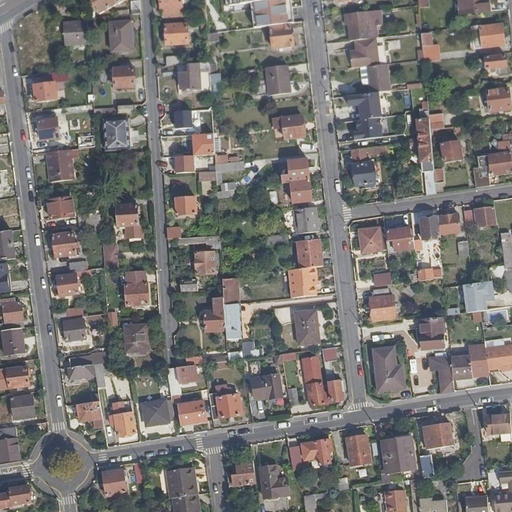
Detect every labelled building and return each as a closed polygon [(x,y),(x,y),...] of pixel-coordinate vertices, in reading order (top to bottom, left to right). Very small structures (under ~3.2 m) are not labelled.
[(93,0),(101,13),(124,0),(93,0)] [(161,0),(162,8),(163,8),(163,17),(183,16),(181,0),(161,0)] [(228,0),(229,6),(252,3),(255,28),(294,23),(291,0),(228,0)] [(459,0),(461,14),(489,10),(488,0),(459,0)] [(142,14),(141,1),(132,2),(132,15),(142,14)] [(195,7),(195,21),(202,21),(207,20),(206,7),(195,7)] [(349,41),(350,41),(371,39),(368,11),(346,14),(347,26),(349,41)] [(368,11),(371,39),(378,38),(376,23),(380,22),(379,17),(375,17),(375,11),(368,11)] [(90,44),(89,21),(64,22),(65,46),(90,44)] [(134,50),(132,22),(111,23),(112,51),(134,50)] [(189,24),(167,25),(168,45),(190,43),(189,24)] [(292,25),(273,28),(275,49),(294,46),(292,25)] [(482,25),(474,26),(476,48),(484,47),(482,27),(482,25)] [(482,27),(484,47),(505,44),(503,25),(482,27)] [(219,40),(218,32),(208,34),(209,41),(216,40),(219,40)] [(432,32),(422,34),(423,46),(424,60),(424,62),(439,61),(437,44),(433,45),(432,32)] [(345,51),(347,69),(361,67),(368,66),(380,65),(379,51),(378,38),(371,39),(350,41),(351,51),(345,51)] [(218,65),(216,40),(209,41),(210,58),(212,58),(213,65),(216,65),(218,65)] [(488,69),(496,68),(507,66),(508,66),(507,56),(487,58),(488,69)] [(168,57),(168,66),(180,66),(183,65),(183,57),(168,57)] [(211,73),(210,64),(190,65),(183,65),(180,66),(181,74),(182,89),(194,88),(194,90),(202,89),(211,89),(211,75),(211,73)] [(369,84),(371,94),(380,93),(393,91),(390,64),(380,65),(368,66),(369,84)] [(292,92),(289,65),(267,68),(270,95),(292,92)] [(368,66),(361,67),(363,85),(369,84),(368,66)] [(136,88),(134,68),(115,69),(116,89),(136,88)] [(217,74),(211,75),(211,89),(212,93),(218,93),(217,83),(222,82),(221,73),(217,74)] [(37,103),(57,100),(56,90),(62,90),(61,83),(45,84),(44,82),(44,81),(41,82),(41,85),(34,86),(35,86),(37,102),(37,103)] [(422,94),(423,111),(429,110),(427,96),(427,94),(427,87),(409,89),(409,95),(422,94)] [(488,111),(511,108),(510,88),(486,90),(488,111)] [(383,118),(380,93),(371,94),(349,97),(350,107),(360,105),(362,120),(381,118),(383,118)] [(135,106),(118,107),(119,114),(136,113),(135,106)] [(204,108),(205,130),(214,130),(214,108),(204,108)] [(174,127),(196,128),(197,110),(175,109),(174,127)] [(409,141),(410,143),(432,140),(431,130),(429,115),(429,110),(423,111),(421,111),(422,121),(417,121),(419,139),(409,141)] [(443,114),(429,115),(431,130),(445,128),(443,114)] [(303,115),(273,119),(274,127),(281,126),(282,129),(284,129),(285,139),(305,136),(303,115)] [(42,139),(60,137),(57,118),(39,121),(42,139)] [(383,137),(381,118),(362,120),(357,121),(358,133),(355,133),(356,140),(383,137)] [(128,127),(127,119),(105,120),(108,150),(137,148),(134,126),(128,127)] [(215,155),(214,135),(197,136),(198,156),(215,155)] [(83,149),(96,148),(95,139),(82,140),(83,149)] [(445,161),(462,159),(462,154),(464,153),(464,147),(461,148),(460,142),(453,143),(453,139),(444,140),(444,144),(443,144),(445,161)] [(425,170),(426,195),(437,194),(436,183),(434,168),(432,140),(410,143),(410,146),(420,145),(422,163),(427,162),(428,169),(425,170)] [(511,151),(511,141),(504,142),(500,142),(501,154),(489,156),(489,159),(487,159),(487,165),(490,165),(491,175),(511,172),(511,151)] [(366,156),(389,153),(388,146),(365,149),(366,156)] [(365,149),(353,150),(357,185),(368,184),(369,188),(376,187),(375,178),(380,177),(379,174),(374,175),(373,162),(367,162),(366,156),(365,149)] [(79,150),(48,153),(52,181),(73,178),(71,160),(80,158),(79,150)] [(227,154),(215,155),(216,164),(228,163),(227,154)] [(283,178),(284,184),(291,183),(311,181),(308,159),(288,162),(290,177),(283,178)] [(245,169),(244,161),(228,163),(216,164),(216,166),(216,171),(216,172),(221,171),(245,169)] [(443,167),(434,168),(436,183),(444,182),(443,167)] [(474,169),(476,188),(483,187),(482,181),(485,181),(484,167),(481,168),(474,169)] [(216,171),(200,172),(200,181),(217,180),(216,172),(216,171)] [(313,201),(311,181),(291,183),(294,204),(313,201)] [(222,184),(217,184),(217,192),(230,190),(229,183),(222,184)] [(178,215),(197,214),(196,197),(177,199),(178,215)] [(51,219),(73,216),(70,198),(48,201),(51,219)] [(140,226),(138,206),(118,207),(119,227),(127,226),(127,237),(144,236),(143,226),(140,226)] [(316,207),(295,210),(298,234),(319,231),(316,207)] [(465,211),(466,227),(497,224),(495,207),(465,211)] [(82,227),(94,225),(103,224),(102,210),(81,213),(82,227)] [(439,216),(439,214),(431,215),(432,217),(421,218),(424,238),(441,237),(441,233),(439,216)] [(459,214),(439,216),(441,233),(460,231),(459,214)] [(182,228),(168,229),(168,240),(180,239),(183,239),(182,228)] [(374,252),(383,251),(380,228),(360,230),(362,250),(373,249),(374,252)] [(383,251),(388,251),(387,241),(386,228),(380,228),(383,251)] [(395,241),(396,251),(415,250),(414,240),(411,240),(410,228),(389,230),(390,241),(395,241)] [(13,231),(7,232),(0,232),(0,260),(16,259),(13,231)] [(511,243),(511,232),(501,233),(502,242),(504,257),(505,265),(505,269),(511,267),(511,243)] [(56,257),(76,255),(76,248),(79,248),(78,244),(75,244),(74,233),(53,236),(56,257)] [(267,237),(268,245),(288,243),(288,234),(267,237)] [(220,236),(183,239),(180,239),(180,245),(207,243),(207,247),(221,246),(220,236)] [(316,267),(323,266),(320,239),(297,242),(301,269),(316,267)] [(388,251),(388,252),(396,251),(395,241),(390,241),(387,241),(388,251)] [(469,256),(468,241),(460,241),(462,256),(469,256)] [(117,246),(104,247),(105,268),(106,269),(117,268),(117,246)] [(197,275),(216,274),(216,266),(219,265),(218,254),(215,254),(215,253),(196,254),(197,275)] [(76,271),(85,270),(84,261),(70,263),(72,272),(76,271)] [(6,263),(0,264),(0,290),(10,290),(6,263)] [(505,269),(505,265),(499,265),(490,267),(492,281),(493,281),(501,280),(500,276),(502,272),(505,269)] [(318,285),(316,267),(301,269),(289,271),(292,298),(317,295),(316,285),(318,285)] [(419,271),(420,281),(433,280),(433,278),(445,277),(444,271),(442,271),(442,270),(433,271),(432,270),(419,271)] [(61,296),(79,294),(77,275),(77,274),(58,277),(61,296)] [(375,276),(376,287),(392,285),(391,274),(375,276)] [(150,305),(149,275),(127,277),(129,306),(150,305)] [(240,296),(239,280),(223,281),(223,290),(224,306),(235,305),(234,297),(240,296)] [(182,282),(182,292),(199,291),(198,281),(182,282)] [(474,312),(481,310),(487,310),(486,301),(489,300),(488,296),(492,295),(490,288),(494,287),(493,281),(492,281),(479,283),(464,286),(468,312),(474,312)] [(496,287),(494,287),(490,288),(492,295),(499,294),(496,287)] [(390,296),(389,288),(372,290),(373,298),(370,298),(372,312),(370,312),(371,320),(372,319),(373,321),(396,318),(394,296),(390,296)] [(15,296),(0,298),(0,305),(3,305),(16,303),(15,296)] [(20,303),(16,303),(3,305),(6,323),(23,321),(20,303)] [(235,305),(224,306),(225,310),(226,330),(226,335),(227,339),(243,337),(240,304),(235,305)] [(82,309),(53,312),(55,321),(83,317),(82,309)] [(226,330),(225,310),(205,312),(207,331),(226,330)] [(299,345),(320,343),(318,326),(317,326),(315,310),(296,312),(299,345)] [(474,312),(475,322),(483,321),(481,310),(474,312)] [(419,320),(421,336),(442,334),(440,318),(419,320)] [(67,341),(87,339),(84,319),(65,322),(67,341)] [(23,321),(6,323),(7,330),(22,328),(24,328),(23,321)] [(147,326),(127,327),(128,352),(149,351),(147,326)] [(25,353),(22,328),(7,330),(2,331),(5,355),(25,353)] [(442,334),(421,336),(422,348),(443,346),(442,334)] [(228,361),(243,359),(257,357),(256,350),(249,351),(248,345),(241,346),(242,352),(228,354),(228,357),(228,361)] [(511,345),(486,349),(489,371),(500,369),(505,368),(506,371),(511,370),(511,345)] [(334,353),(332,347),(323,349),(325,361),(332,360),(337,360),(336,353),(334,353)] [(378,390),(403,387),(400,365),(395,365),(393,348),(374,350),(378,390)] [(70,358),(71,368),(92,365),(93,365),(94,365),(112,363),(111,351),(91,354),(92,355),(70,358)] [(278,355),(273,355),(275,365),(285,364),(284,360),(283,354),(278,355)] [(187,365),(202,363),(201,356),(186,358),(187,365)] [(310,392),(313,391),(312,386),(323,384),(318,357),(305,359),(310,392)] [(441,394),(454,392),(453,380),(451,358),(451,357),(430,361),(432,372),(442,371),(443,383),(440,383),(441,394)] [(451,358),(453,380),(472,378),(471,357),(451,358)] [(332,360),(325,361),(327,375),(334,374),(332,360)] [(94,365),(99,390),(107,389),(105,375),(113,374),(112,363),(94,365)] [(71,368),(69,368),(70,379),(94,376),(93,365),(92,365),(71,368)] [(179,368),(180,375),(178,375),(179,378),(170,379),(172,395),(178,394),(181,393),(180,383),(198,380),(197,372),(196,372),(194,366),(179,368)] [(29,386),(27,367),(7,369),(9,388),(29,386)] [(179,368),(176,368),(170,369),(168,369),(170,379),(179,378),(178,375),(180,375),(179,368)] [(327,375),(328,383),(329,383),(333,402),(344,400),(341,381),(335,382),(334,374),(327,375)] [(279,375),(253,379),(256,400),(271,397),(271,399),(283,397),(279,375)] [(312,386),(313,391),(313,395),(310,396),(312,407),(329,404),(328,393),(325,394),(323,384),(312,386)] [(229,397),(229,394),(228,386),(217,387),(218,394),(219,398),(229,397)] [(289,390),(291,406),(300,405),(298,389),(289,390)] [(91,394),(92,403),(101,402),(99,393),(91,394)] [(210,395),(214,420),(243,415),(240,395),(234,396),(234,393),(229,394),(229,397),(219,398),(218,394),(210,395)] [(35,416),(32,395),(12,398),(15,419),(35,416)] [(148,426),(170,422),(167,401),(144,405),(148,426)] [(92,403),(79,404),(82,422),(93,421),(94,431),(102,430),(103,440),(107,439),(105,429),(101,402),(92,403)] [(180,406),(183,425),(208,421),(205,402),(180,406)] [(124,414),(135,413),(133,405),(123,407),(124,414)] [(138,433),(135,413),(124,414),(111,417),(113,425),(116,424),(119,436),(138,433)] [(489,434),(511,431),(511,430),(510,414),(487,416),(489,434)] [(427,451),(455,446),(451,423),(442,424),(423,428),(427,451)] [(20,458),(17,426),(0,428),(0,433),(7,433),(8,439),(0,439),(0,455),(1,460),(20,458)] [(373,464),(368,435),(346,438),(351,468),(373,464)] [(381,441),(385,468),(386,476),(390,475),(419,471),(414,437),(381,441)] [(288,438),(280,440),(283,458),(291,457),(289,448),(288,438)] [(318,453),(319,458),(320,464),(330,463),(329,452),(332,451),(330,440),(313,443),(315,454),(318,453)] [(305,460),(319,458),(318,453),(315,454),(313,443),(302,445),(305,460)] [(289,448),(291,457),(293,470),(302,469),(299,447),(289,448)] [(432,455),(421,457),(423,472),(424,479),(436,478),(432,455)] [(144,472),(143,462),(135,463),(137,473),(144,472)] [(104,473),(107,495),(127,492),(124,470),(122,470),(121,465),(104,468),(105,473),(104,473)] [(228,476),(230,487),(250,484),(248,465),(237,466),(238,472),(238,475),(228,476)] [(265,500),(290,496),(288,479),(279,480),(276,467),(261,469),(265,500)] [(383,485),(391,483),(390,475),(386,476),(385,468),(381,468),(383,485)] [(174,499),(198,496),(197,486),(194,486),(191,469),(168,473),(171,500),(174,499)] [(511,511),(511,471),(500,473),(501,485),(509,484),(510,492),(494,494),(495,511),(511,511)] [(144,472),(137,473),(138,483),(145,481),(144,472)] [(411,481),(413,511),(448,511),(448,501),(434,502),(433,499),(426,499),(424,479),(415,480),(411,481)] [(328,487),(329,492),(341,491),(340,485),(339,482),(333,483),(333,486),(328,487)] [(28,485),(10,487),(11,492),(0,493),(0,506),(30,501),(28,485)] [(408,511),(406,491),(385,493),(387,511),(408,511)] [(314,495),(304,496),(305,511),(313,511),(316,511),(314,495)] [(201,511),(198,496),(174,499),(175,511),(201,511)] [(489,511),(488,497),(466,498),(467,511),(489,511)]
